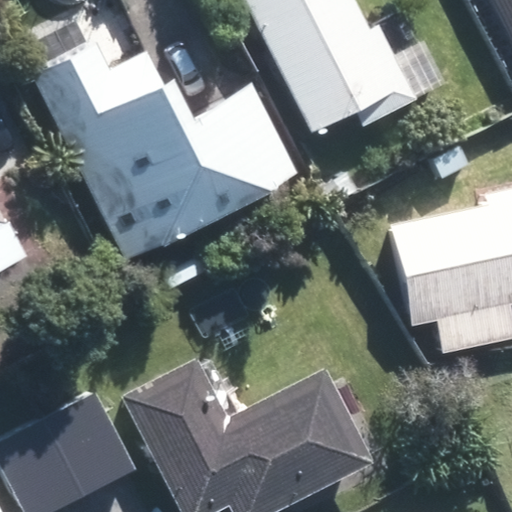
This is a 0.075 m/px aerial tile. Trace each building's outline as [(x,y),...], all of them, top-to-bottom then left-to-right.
[(237,0),(303,126),(344,105),(354,124),(410,94),(370,18),(362,24),(349,0),(237,0)] [(511,0),(482,0),(511,57),(511,0)] [(23,70),(119,255),(290,166),(244,78),(175,114),(139,44),(102,64),(87,37),(23,70)] [(510,330),(503,299),(511,296),(511,179),(476,187),(480,198),(381,218),(403,320),(429,315),(436,346),(510,330)] [(0,254),(9,250),(0,231),(0,254)] [(110,388),(172,511),(193,511),(219,499),(225,511),(253,511),(365,456),(316,360),(218,409),(187,349),(110,388)] [(0,468),(21,511),(28,511),(128,464),(90,386),(0,429),(0,468)]
